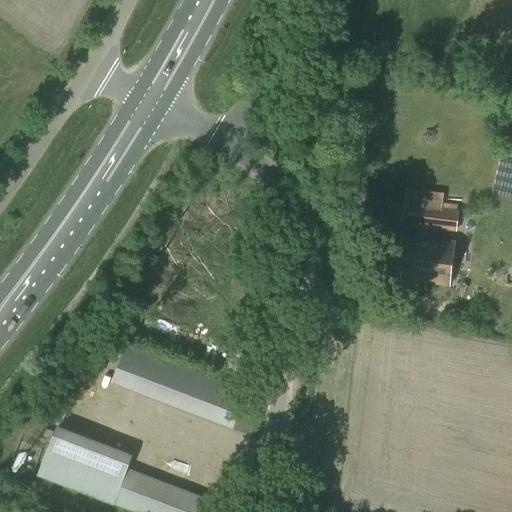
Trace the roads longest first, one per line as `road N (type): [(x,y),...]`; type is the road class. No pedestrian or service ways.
road 1 (unclassified): [(266,511),(295,283),(294,225),(272,181),(227,135)]
road 2 (primary): [(0,308),(150,96)]
road 3 (unclassified): [(0,199),(92,68)]
road 4 (unclassified): [(227,135),(301,0)]
